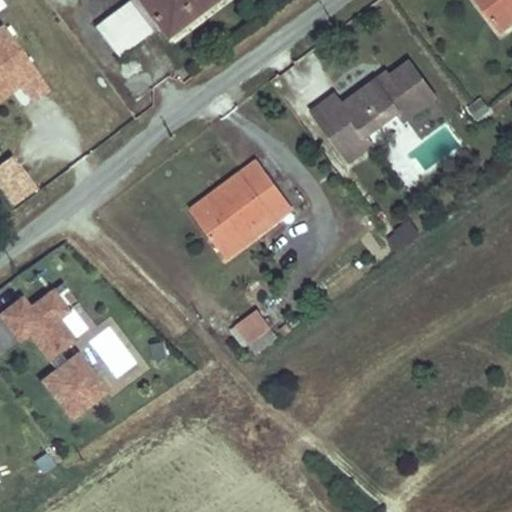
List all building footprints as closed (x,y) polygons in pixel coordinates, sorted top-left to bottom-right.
[(130,0),(95,27),(118,57),(160,25),(168,36),(215,0),(130,0)] [(511,0),(478,0),(501,30),(511,21),(511,14),(510,12),(511,9),(511,0)] [(49,89),(3,26),(0,28),(0,99),(11,91),(9,87),(17,82),(20,85),(31,102),(49,89)] [(335,95),(312,112),(350,163),(373,146),(367,138),(400,114),(406,122),(437,99),(411,62),(390,77),(388,73),(343,106),(335,95)] [(20,85),(17,82),(9,87),(11,91),(20,85)] [(0,192),(9,207),(35,190),(13,155),(0,163),(0,192)] [(226,261),(255,239),(250,232),(269,218),(262,208),(281,194),(258,163),(189,212),(226,261)] [(255,239),(293,210),(281,194),(262,208),(269,218),(250,232),(255,239)] [(385,237),(396,253),(419,236),(407,221),(385,237)] [(44,362),(86,332),(53,286),(28,305),(20,295),(0,309),(0,322),(16,345),(26,338),(44,362)] [(256,309),(230,329),(253,358),(278,338),(256,309)] [(37,380),(69,423),(109,393),(76,350),(37,380)]
